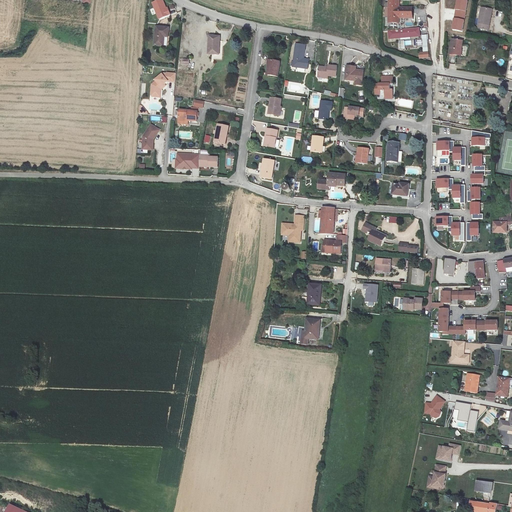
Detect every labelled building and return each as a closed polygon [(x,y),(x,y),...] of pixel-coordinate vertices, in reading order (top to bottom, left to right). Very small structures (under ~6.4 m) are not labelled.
[(390,0),(390,21),(400,22),(399,17),(413,17),(413,7),(400,6),(399,0),(390,0)] [(457,0),(455,18),(465,20),(468,1),(461,0),(457,0)] [(160,1),(153,3),(159,19),(171,15),(169,7),(167,8),(164,1),(160,1)] [(489,17),(491,9),(482,8),(478,29),(489,30),(491,17),(489,17)] [(463,32),(465,20),(455,18),(453,31),(463,32)] [(156,25),(154,45),(162,46),(164,36),(168,36),(169,27),(156,25)] [(414,29),(389,31),(389,38),(415,36),(414,29)] [(209,36),(209,54),(219,55),(220,36),(209,36)] [(465,41),(454,39),(452,54),(460,55),(460,51),(463,52),(465,41)] [(295,43),(292,67),(307,68),(308,59),(302,59),(303,44),(295,43)] [(265,60),(263,76),(273,77),(275,62),(265,60)] [(318,67),(318,79),(326,79),(327,75),(335,76),(335,66),(327,65),(327,67),(318,67)] [(346,65),(345,78),(362,80),(363,66),(346,65)] [(188,72),(187,83),(196,84),(197,73),(188,72)] [(175,84),(176,74),(165,73),(157,80),(157,82),(151,86),(150,95),(152,96),(152,98),(159,98),(160,89),(166,83),(175,84)] [(385,93),(385,95),(393,95),(392,89),(392,83),(376,83),(376,93),(385,93)] [(268,98),(266,115),(276,116),(278,100),(268,98)] [(321,99),(319,116),(328,117),(330,105),(333,106),(333,101),(321,99)] [(179,110),(178,120),(187,120),(196,121),(197,108),(191,107),(191,110),(179,110)] [(347,108),(345,118),(350,119),(349,122),(354,123),(355,118),(364,120),(366,111),(347,108)] [(143,135),(142,147),(152,148),(153,140),(152,140),(152,137),(153,138),(159,128),(151,123),(143,135)] [(216,123),(214,140),(227,142),(229,125),(216,123)] [(267,129),(264,146),(275,147),(277,130),(267,129)] [(489,132),(472,129),(472,137),(471,137),(471,144),(483,144),(483,137),(489,137),(489,132)] [(406,141),(407,134),(400,133),(398,139),(406,141)] [(312,135),(311,151),(322,153),(324,137),(312,135)] [(448,141),(436,142),(437,150),(448,150),(448,151),(453,151),(453,159),(460,159),(460,165),(465,165),(465,146),(460,146),(460,147),(453,147),(453,140),(448,141)] [(391,141),(388,161),(398,162),(400,147),(402,147),(402,142),(391,141)] [(359,148),(357,162),(368,163),(370,149),(359,148)] [(199,153),(177,152),(176,158),(178,158),(178,167),(182,167),(183,166),(185,166),(186,167),(191,167),(191,166),(198,166),(198,163),(199,153)] [(207,163),(207,165),(216,166),(216,156),(208,155),(208,153),(199,153),(198,163),(207,163)] [(471,174),(472,182),(483,182),(482,174),(484,174),(484,165),(481,165),(481,154),(473,154),(473,165),(474,165),(474,174),(471,174)] [(334,164),(344,165),(346,158),(335,156),(334,164)] [(265,160),(263,179),(275,180),(275,160),(265,160)] [(345,175),(327,174),(327,184),(326,186),(344,187),(345,175)] [(448,179),(437,180),(437,188),(448,188),(448,189),(453,189),(453,197),(460,197),(460,202),(465,202),(465,184),(460,184),(460,185),(453,185),(453,178),(448,179)] [(394,194),(408,195),(410,183),(400,182),(400,185),(395,184),(394,194)] [(326,186),(327,184),(317,183),(316,193),(326,193),(326,186)] [(468,200),(472,200),(472,198),(480,198),(480,187),(472,187),(472,190),(467,190),(468,200)] [(480,202),(471,202),(472,213),(473,213),(473,218),(483,217),(483,213),(480,213),(480,202)] [(335,231),(336,205),(324,204),(322,225),(322,231),(335,231)] [(284,222),(283,234),(295,234),(295,242),(306,243),(307,228),(304,228),(306,215),(296,214),(296,223),(284,222)] [(511,223),(510,215),(501,217),(501,221),(494,221),(494,232),(506,232),(506,224),(511,223)] [(448,217),(437,217),(437,225),(448,225),(448,227),(453,227),(453,235),(460,235),(460,240),(465,240),(465,222),(460,222),(460,223),(453,223),(453,216),(448,216),(448,217)] [(472,222),(467,222),(468,240),(473,240),(472,234),(479,234),(479,222),(472,223),(472,222)] [(369,236),(382,242),(386,234),(376,230),(378,226),(371,223),(368,229),(372,231),(369,236)] [(342,237),(324,236),(324,241),(328,242),(327,249),(342,249),(342,237)] [(497,270),(506,269),(506,262),(511,260),(511,252),(505,254),(496,256),(497,270)] [(391,257),(376,256),(375,269),(384,269),(384,266),(390,267),(391,257)] [(446,272),(454,273),(455,258),(447,257),(446,272)] [(345,280),(345,267),(333,267),(333,279),(345,280)] [(414,267),(413,281),(424,282),(425,268),(414,267)] [(324,283),(312,282),(309,301),(321,302),(324,283)] [(379,285),(364,284),(364,290),(366,290),(366,302),(378,303),(379,285)] [(443,301),(452,301),(452,297),(452,290),(443,290),(443,301)] [(464,298),(475,298),(475,290),(464,290),(464,297),(464,298)] [(405,297),(403,309),(413,310),(413,307),(423,308),(425,297),(417,296),(416,300),(412,299),(412,297),(405,297)] [(448,330),(448,325),(449,307),(443,307),(441,307),(435,307),(435,330),(443,330),(448,330)] [(307,317),(305,335),(318,337),(319,331),(318,331),(319,319),(307,317)] [(465,328),(476,328),(476,319),(465,319),(465,325),(465,328)] [(486,328),(498,328),(498,319),(486,319),(486,328)] [(465,339),(454,338),(453,360),(464,360),(465,357),(470,358),(470,353),(464,352),(464,351),(465,339)] [(476,385),(478,376),(468,375),(465,392),(477,394),(478,385),(476,385)] [(511,383),(511,378),(500,377),(498,396),(508,397),(510,383),(511,383)] [(486,401),(494,402),(495,393),(486,392),(486,401)] [(445,401),(437,396),(431,404),(426,404),(425,413),(430,414),(431,417),(436,418),(440,416),(441,412),(440,410),(445,401)] [(472,405),(457,402),(455,410),(459,410),(458,421),(469,422),(471,411),(472,405)] [(479,412),(471,411),(469,422),(467,431),(476,432),(479,412)] [(500,427),(509,428),(511,428),(511,412),(510,424),(507,423),(507,420),(502,419),(500,427)] [(440,446),(437,459),(456,463),(461,446),(451,444),(450,447),(440,446)] [(444,485),(446,472),(445,472),(447,464),(437,462),(435,474),(434,483),(438,484),(444,485)] [(438,486),(438,484),(434,483),(435,474),(429,473),(427,484),(438,486)] [(493,483),(477,481),(476,492),(492,494),(493,483)] [(468,508),(491,511),(493,511),(496,501),(490,500),(489,503),(470,499),(468,508)]
